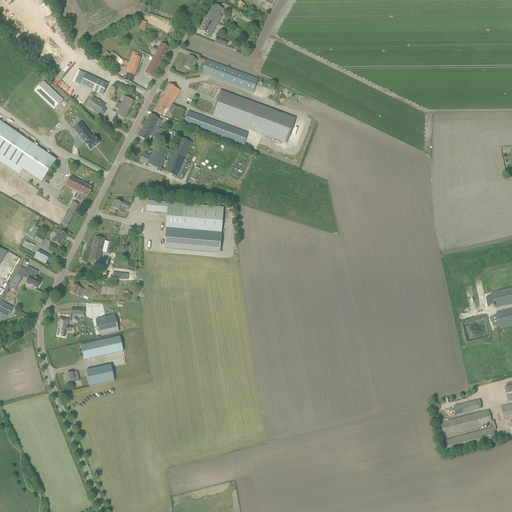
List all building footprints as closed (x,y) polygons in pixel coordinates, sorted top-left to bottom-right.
[(242,10),(245,5),(240,2),(237,6),(242,10)] [(214,4),(207,18),(217,23),(221,17),(218,15),(222,9),(218,7),(214,4)] [(238,16),(240,13),(233,9),(231,13),(238,17),(238,16)] [(217,23),(207,18),(199,31),(204,33),(209,36),(217,23)] [(214,43),(226,48),(227,43),(216,39),(214,43)] [(146,44),(142,46),(147,55),(151,53),(146,44)] [(169,48),(165,46),(161,44),(158,49),(154,47),(151,51),(156,53),(145,74),(153,78),(169,48)] [(107,51),(98,60),(102,64),(110,55),(107,51)] [(127,73),(124,80),(131,83),(141,58),(139,58),(141,54),(133,51),(125,73),(127,73)] [(184,66),(188,69),(191,70),(197,60),(193,59),(189,56),(184,66)] [(204,65),(200,74),(252,93),(257,80),(205,61),(205,60),(204,65)] [(81,83),(80,85),(102,96),(108,85),(86,74),(85,76),(81,83)] [(43,81),(33,91),(53,110),(63,100),(43,81)] [(211,116),(287,143),(296,119),(220,91),(222,87),(207,82),(203,94),(217,99),(211,116)] [(153,111),(162,116),(165,109),(169,111),(180,91),(169,84),(153,111)] [(105,106),(93,98),(87,107),(102,117),(106,111),(104,110),(105,106)] [(122,105),(118,103),(115,108),(119,111),(116,116),(125,120),(133,102),(129,100),(125,98),(122,105)] [(189,111),(184,124),(243,146),(248,133),(189,111)] [(150,114),(144,126),(156,131),(157,129),(155,128),(159,119),(150,114)] [(56,160),(0,121),(0,162),(19,175),(23,170),(41,182),(56,160)] [(75,128),(74,129),(85,143),(87,146),(90,150),(99,143),(93,136),(92,137),(80,123),(75,128)] [(154,136),(156,131),(144,126),(139,137),(147,142),(151,135),(154,136)] [(179,137),(164,171),(177,177),(192,143),(179,137)] [(150,157),(147,155),(143,153),(139,160),(160,169),(168,151),(156,145),(150,157)] [(66,186),(88,197),(93,188),(70,177),(66,186)] [(120,207),(127,211),(130,205),(123,202),(122,204),(116,201),(114,203),(113,203),(110,210),(114,212),(116,209),(118,211),(120,207)] [(147,201),(146,212),(167,214),(168,203),(147,201)] [(78,205),(73,202),(61,223),(67,226),(78,205)] [(166,228),(164,248),(219,253),(223,208),(168,203),(167,214),(166,228)] [(35,226),(28,237),(29,238),(41,245),(45,238),(37,233),(39,229),(35,227),(35,226)] [(57,235),(53,242),(55,243),(55,244),(57,246),(58,245),(61,247),(67,236),(59,231),(57,235)] [(89,262),(99,265),(105,240),(95,237),(89,262)] [(50,256),(39,250),(35,258),(45,264),(50,256)] [(7,267),(5,271),(4,270),(0,276),(0,277),(7,281),(14,269),(11,267),(10,269),(7,267)] [(26,270),(24,273),(30,276),(28,280),(26,283),(37,288),(37,287),(39,286),(40,284),(39,283),(41,281),(35,278),(37,272),(29,268),(27,267),(26,270)] [(15,277),(12,283),(17,286),(18,284),(22,277),(17,274),(15,277)] [(0,281),(0,286),(6,288),(8,282),(1,280),(0,281)] [(79,297),(81,293),(83,290),(73,285),(69,292),(75,295),(79,297)] [(89,299),(89,298),(92,300),(96,292),(93,290),(93,291),(87,287),(83,296),(89,299)] [(511,304),(511,287),(491,293),(495,308),(511,304)] [(1,302),(0,303),(0,313),(8,317),(12,308),(1,302)] [(511,309),(496,313),(497,316),(491,317),(494,327),(500,326),(500,329),(511,325),(511,309)] [(115,316),(95,320),(98,336),(118,332),(115,316)] [(59,323),(57,336),(64,337),(66,331),(67,326),(68,320),(63,319),(63,318),(59,318),(59,323)] [(80,341),(97,338),(95,325),(92,326),(92,329),(78,331),(80,341)] [(120,336),(81,344),(84,359),(84,360),(123,351),(120,336)] [(111,365),(86,371),(90,386),(114,381),(111,365)] [(67,378),(66,379),(66,381),(67,381),(67,382),(74,381),(74,382),(79,381),(77,372),(71,373),(66,375),(67,378)] [(511,384),(504,387),(508,401),(511,400),(511,404),(501,407),(505,420),(511,418),(511,384)] [(482,408),(480,400),(454,407),(456,415),(482,408)] [(489,410),(437,424),(441,438),(489,425),(490,429),(441,441),(445,455),(501,441),(500,436),(495,438),(494,431),(496,430),(494,421),(492,422),(489,410)]
